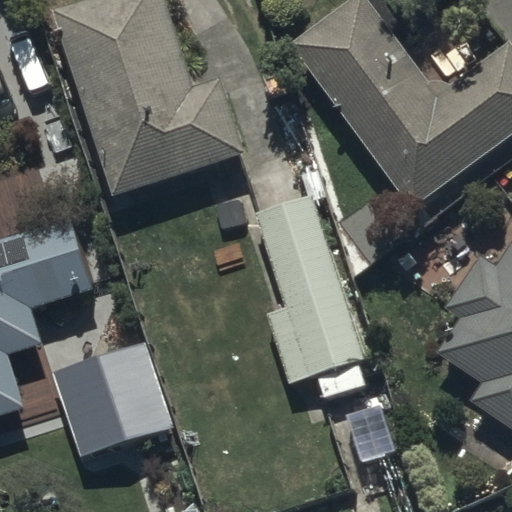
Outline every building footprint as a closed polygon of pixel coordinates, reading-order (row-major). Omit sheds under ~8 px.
[(171,0),(104,0),(61,14),(122,202),(256,159),(230,81),(201,91),(171,0)] [(329,86),(326,90),(418,208),(511,140),(511,48),(455,89),(454,89),(453,88),(452,88),(450,87),(447,87),(445,86),(443,86),(440,86),(438,86),(436,86),(433,87),(432,87),(367,0),(359,0),(299,45),(329,86)] [(367,365),(313,199),(262,216),(294,317),(277,322),(298,387),(320,380),(328,402),(369,389),(362,366),(367,365)] [(0,422),(34,412),(17,360),(54,348),(42,311),(105,291),(82,221),(0,247),(0,422)] [(511,429),(511,246),(497,269),(483,260),(474,273),(461,264),(446,288),(458,296),(447,312),(462,322),(440,356),(485,386),(473,403),(511,429)] [(180,433),(151,344),(59,374),(88,463),(180,433)]
